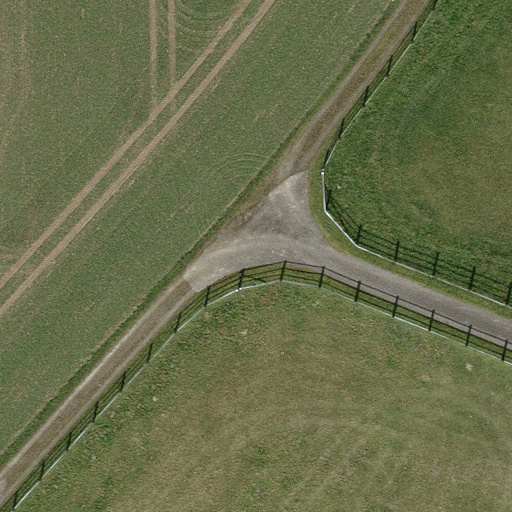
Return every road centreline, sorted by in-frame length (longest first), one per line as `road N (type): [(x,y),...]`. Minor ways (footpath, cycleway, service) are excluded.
road 1 (track): [(2,511),(248,229),(411,0)]
road 2 (track): [(511,338),(248,229)]
